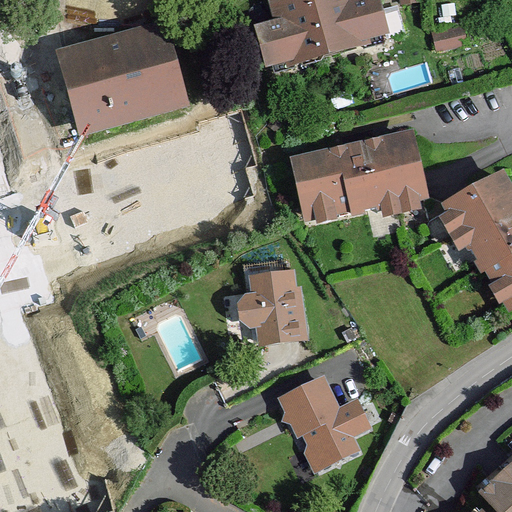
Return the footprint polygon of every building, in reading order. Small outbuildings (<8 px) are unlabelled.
[(349,0),(290,0),(274,5),(280,26),(258,32),(268,66),(271,65),(274,74),(293,68),(291,61),(361,41),(363,48),(382,42),(379,33),(383,32),(373,0),(367,0),(351,5),(349,0)] [(70,54),(88,126),(183,102),(166,30),(70,54)] [(352,154),(351,151),(307,160),(311,178),(305,179),(312,212),(357,202),(359,210),(429,195),(427,186),(416,136),(373,146),(374,149),(352,154)] [(373,146),(351,151),(352,154),(374,149),(373,146)] [(457,203),(449,207),(484,270),(492,265),(511,301),(511,194),(502,177),(457,203)] [(263,330),(265,344),(304,339),(297,292),(291,293),(289,276),(249,280),(251,298),(244,300),(236,309),(238,319),(249,326),(255,326),(255,328),(263,330)] [(263,330),(255,328),(259,345),(265,344),(263,330)] [(343,422),(360,414),(357,409),(340,418),(325,387),(286,406),(302,439),(307,437),(308,440),(343,422)] [(368,431),(360,414),(343,422),(308,440),(313,450),(312,460),(319,475),(334,468),(340,470),(342,462),(358,455),(351,440),(368,431)] [(308,440),(303,442),(312,460),(313,450),(308,440)] [(511,511),(511,482),(508,478),(484,499),(495,511),(511,511)]
